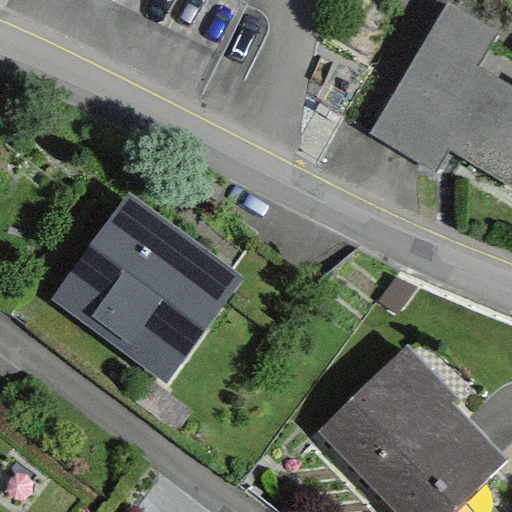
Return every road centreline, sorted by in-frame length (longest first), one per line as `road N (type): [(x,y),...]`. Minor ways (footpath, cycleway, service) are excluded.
road 1 (residential): [(511,286),(352,218),(0,42)]
road 2 (unknown): [(293,0),(285,66),(248,135)]
